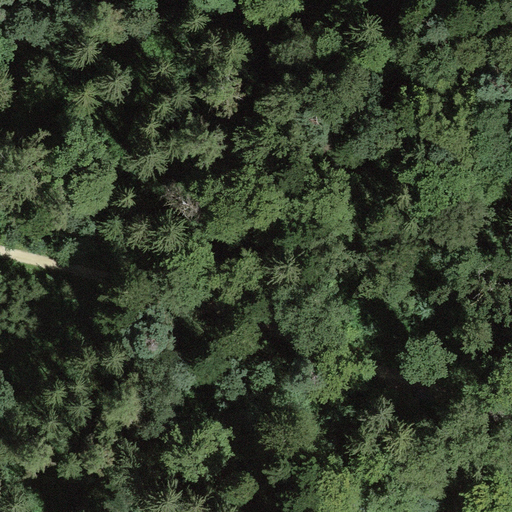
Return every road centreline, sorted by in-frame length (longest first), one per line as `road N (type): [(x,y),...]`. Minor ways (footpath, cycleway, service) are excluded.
road 1 (track): [(0,251),(237,312),(417,376),(511,420)]
road 2 (track): [(459,511),(417,376)]
